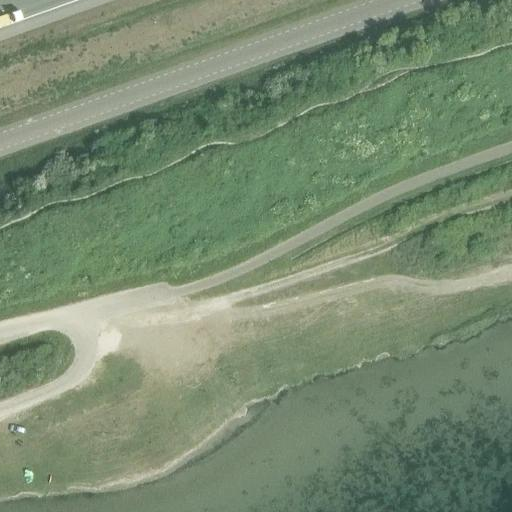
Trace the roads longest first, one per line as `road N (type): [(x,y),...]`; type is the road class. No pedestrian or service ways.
road 1 (unclassified): [(0,144),(402,0)]
road 2 (track): [(150,298),(182,312),(234,299),(511,198)]
